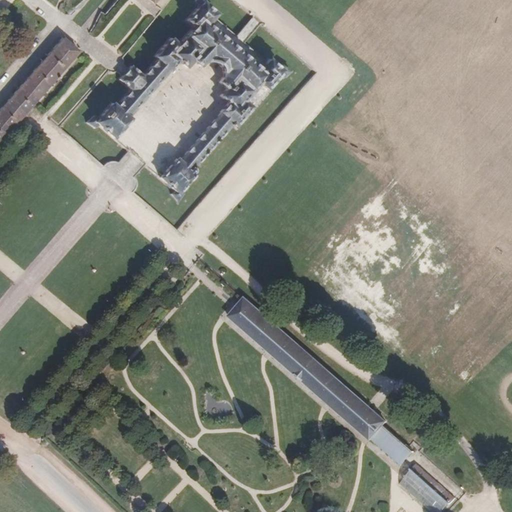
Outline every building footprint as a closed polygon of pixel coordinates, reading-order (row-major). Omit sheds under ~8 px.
[(200,66),(201,65),(203,63),(208,61),(212,62),(216,63),(218,64),(219,66),(221,69),(222,71),(222,74),(222,77),(220,80),(218,83),(225,89),(219,96),(227,103),(219,112),(219,113),(178,161),(176,159),(159,178),(173,191),(170,194),(178,203),(184,193),(181,191),(195,174),(191,171),(231,125),(237,130),(292,71),(281,64),(279,67),(268,58),(265,61),(245,43),(239,39),(236,36),(215,17),(218,14),(206,5),(209,2),(207,0),(195,0),(194,2),(198,5),(185,21),(193,27),(177,44),(170,37),(153,57),(156,59),(141,77),(139,75),(140,72),(139,69),(131,63),(126,68),(120,75),(117,77),(127,87),(129,85),(132,83),(135,84),(115,106),(112,103),(98,118),(94,116),(86,123),(96,129),(98,126),(113,139),(130,119),(128,117),(169,70),(170,71),(178,61),(186,68),(192,61),(200,66)] [(0,141),(78,52),(62,37),(0,108),(0,141)] [(371,440),(386,423),(387,422),(245,298),(229,317),(371,441),(371,440)] [(386,423),(371,440),(401,466),(416,449),(410,444),(390,426),(386,423)] [(414,467),(411,471),(421,479),(424,476),(414,467)] [(431,511),(442,511),(449,504),(441,496),(421,479),(411,471),(400,484),(431,511)] [(445,491),(441,496),(449,504),(454,499),(445,491)]
